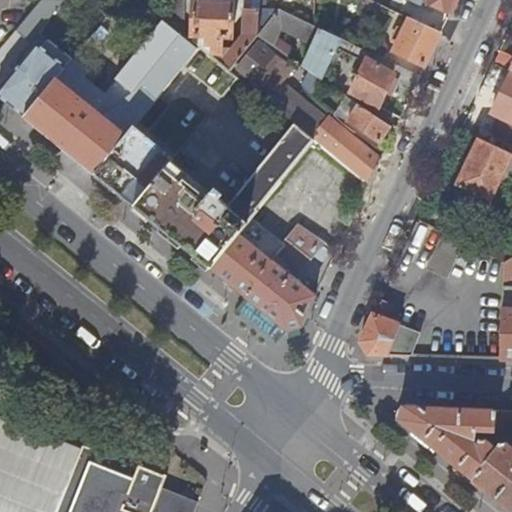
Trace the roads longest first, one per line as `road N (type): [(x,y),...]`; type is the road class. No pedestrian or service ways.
road 1 (residential): [(325,370),(491,0)]
road 2 (primary): [(294,412),(0,172)]
road 3 (primary): [(0,239),(268,458)]
road 4 (residential): [(325,370),(511,383)]
road 5 (primary): [(417,511),(294,412)]
